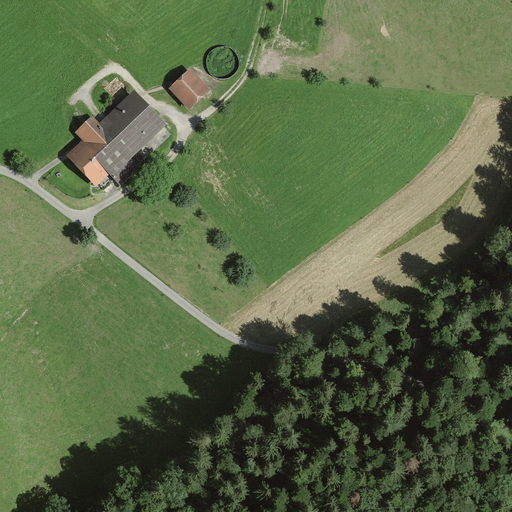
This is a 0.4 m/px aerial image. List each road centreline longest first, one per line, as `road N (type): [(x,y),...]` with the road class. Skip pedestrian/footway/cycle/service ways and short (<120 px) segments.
road 1 (track): [(511,433),(380,365),(257,351),(225,337),(31,186),(0,172)]
road 2 (track): [(183,126),(240,81),(266,0)]
